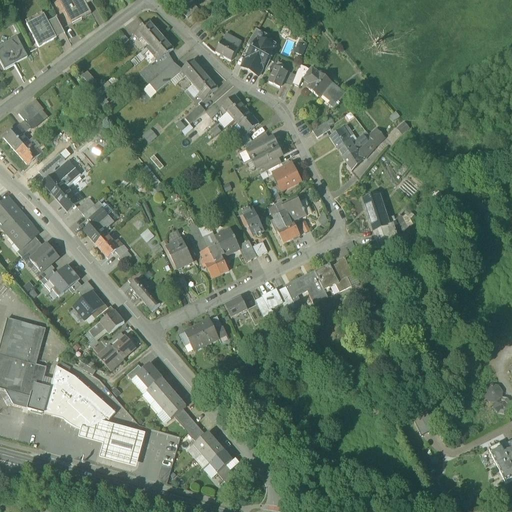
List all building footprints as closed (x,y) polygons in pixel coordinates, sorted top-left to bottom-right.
[(83,0),(60,0),(58,1),(72,26),(91,15),(87,6),(83,0)] [(259,9),(255,3),(245,9),(249,15),(259,9)] [(183,14),(187,19),(198,9),(194,5),(183,14)] [(26,25),(38,49),(57,39),(48,24),(44,16),(26,25)] [(56,19),(48,24),(57,39),(65,35),(56,19)] [(142,39),(149,47),(161,37),(149,23),(134,36),(139,41),(142,39)] [(247,46),(252,49),(258,38),(259,39),(260,36),(262,34),(256,30),(247,46)] [(216,53),(231,62),(242,43),(227,34),(216,53)] [(115,44),(120,49),(129,41),(125,36),(115,44)] [(276,45),(260,36),(259,39),(275,48),(276,45)] [(174,51),(161,37),(149,47),(156,56),(154,58),(159,64),(166,57),(174,51)] [(241,68),(258,78),(275,48),(259,39),(258,38),(252,49),(246,59),(241,68)] [(0,50),(0,60),(4,67),(12,62),(13,65),(26,59),(17,42),(11,45),(10,42),(3,46),(5,48),(0,50)] [(303,58),(307,48),(298,45),(294,54),(303,58)] [(145,60),(141,54),(131,63),(135,68),(145,60)] [(149,86),(157,94),(171,82),(168,80),(178,71),(173,65),(166,57),(159,64),(154,68),(161,76),(149,86)] [(186,78),(193,86),(205,76),(193,62),(180,73),(178,74),(183,80),(186,78)] [(292,86),(299,89),(302,80),(304,81),(307,76),(310,72),(306,69),(300,67),(296,77),(292,86)] [(269,84),(280,89),(287,74),(277,68),(269,84)] [(346,96),(332,85),(320,75),(319,75),(312,70),(310,72),(307,76),(304,81),(310,86),(307,89),(320,100),(324,95),(337,106),(346,96)] [(168,80),(171,82),(174,87),(183,80),(178,74),(180,73),(178,71),(168,80)] [(82,78),(91,89),(97,84),(88,73),(82,78)] [(287,84),(292,86),(296,77),(291,75),(287,84)] [(217,89),(205,76),(193,86),(200,94),(198,97),(202,102),(217,89)] [(108,83),(112,87),(118,82),(114,77),(108,83)] [(98,92),(101,96),(112,87),(108,83),(98,92)] [(150,100),(157,94),(149,86),(143,91),(150,100)] [(193,86),(187,92),(194,100),(198,97),(200,94),(193,86)] [(108,104),(101,96),(98,92),(93,96),(103,108),(108,104)] [(206,110),(214,102),(209,97),(202,105),(206,110)] [(227,113),(235,122),(247,111),(235,97),(220,110),(225,116),(227,113)] [(35,101),(30,105),(37,114),(41,111),(42,112),(44,111),(35,101)] [(23,111),(32,121),(38,117),(39,116),(37,114),(30,105),(23,111)] [(185,121),(189,126),(205,112),(200,107),(185,121)] [(32,121),(23,111),(18,115),(23,122),(27,126),(32,121)] [(38,117),(42,122),(43,123),(48,118),(42,112),(41,111),(37,114),(39,116),(38,117)] [(259,125),(247,111),(235,122),(242,130),(239,133),(244,138),(247,135),(259,125)] [(227,113),(225,116),(217,122),(225,130),(235,122),(227,113)] [(394,123),(399,118),(395,113),(389,118),(394,123)] [(33,130),(42,122),(38,117),(32,121),(27,126),(23,122),(18,127),(24,134),(29,130),(33,130)] [(181,133),(186,129),(180,122),(176,126),(181,133)] [(108,128),(99,124),(95,134),(104,138),(108,128)] [(312,132),(317,140),(331,131),(326,124),(312,132)] [(405,124),(397,129),(402,137),(410,131),(405,124)] [(193,130),(189,126),(186,129),(181,133),(185,137),(193,130)] [(22,136),(24,134),(18,127),(3,139),(14,152),(26,141),(22,136)] [(211,133),(215,138),(221,133),(217,128),(211,133)] [(329,138),(337,150),(350,142),(348,140),(350,139),(353,137),(349,129),(345,132),(344,129),(329,138)] [(157,138),(150,130),(142,137),(149,145),(157,138)] [(377,146),(378,147),(385,139),(377,130),(369,137),(372,140),(377,146)] [(251,144),(253,149),(269,141),(266,135),(253,142),(247,135),(244,138),(239,143),(243,148),(251,144)] [(352,145),(350,142),(337,150),(344,161),(369,143),(364,136),(352,145)] [(37,149),(40,147),(33,138),(28,143),(35,151),(37,149)] [(247,164),(253,161),(279,148),(278,145),(276,146),(274,144),(273,144),(271,140),(269,141),(253,149),(248,152),(241,155),(246,165),(247,164)] [(372,140),(369,143),(344,161),(351,173),(363,162),(365,159),(377,146),(372,140)] [(28,143),(26,141),(14,152),(15,153),(27,167),(42,155),(37,149),(35,151),(28,143)] [(37,149),(42,155),(47,150),(42,145),(40,147),(37,149)] [(102,151),(95,147),(92,153),(99,157),(102,151)] [(282,153),(279,148),(253,161),(257,169),(257,171),(263,168),(279,160),(281,159),(278,155),(282,153)] [(60,156),(64,161),(70,156),(66,151),(60,156)] [(53,162),(58,168),(65,162),(64,161),(60,156),(53,162)] [(164,168),(154,157),(150,160),(160,171),(164,168)] [(284,171),(282,165),(279,160),(263,168),(266,173),(268,179),(276,175),(284,171)] [(253,161),(247,164),(251,172),(257,169),(253,161)] [(39,174),(44,180),(58,168),(53,162),(39,174)] [(288,162),(282,165),(284,171),(291,167),(288,162)] [(409,170),(404,166),(398,174),(402,178),(409,170)] [(154,189),(162,185),(146,167),(142,170),(144,173),(142,175),(154,189)] [(279,185),(282,191),(284,190),(284,191),(299,183),(291,167),(284,171),(276,175),(281,184),(279,185)] [(43,186),(55,200),(68,189),(60,181),(63,179),(58,173),(43,186)] [(276,175),(268,179),(275,186),(279,185),(281,184),(276,175)] [(144,186),(139,180),(132,185),(137,192),(144,186)] [(229,184),(223,187),(226,194),(232,191),(229,184)] [(75,198),(68,189),(55,200),(67,214),(82,201),(77,195),(75,198)] [(431,196),(443,205),(446,198),(436,190),(431,196)] [(373,232),(381,230),(386,228),(390,227),(390,226),(389,224),(379,194),(362,199),(373,232)] [(0,227),(4,233),(23,217),(7,199),(1,204),(0,204),(0,227)] [(297,199),(283,206),(282,206),(286,213),(280,216),(285,227),(293,223),(293,224),(299,221),(297,216),(304,213),(305,212),(304,211),(303,211),(299,203),(297,199)] [(77,210),(83,217),(94,207),(89,200),(77,210)] [(304,213),(306,217),(313,214),(306,200),(299,203),(303,211),(304,211),(305,212),(304,213)] [(279,216),(280,216),(286,213),(282,206),(283,206),(281,203),(275,206),(275,207),(279,216)] [(146,204),(142,205),(150,221),(153,219),(146,204)] [(95,207),(94,207),(83,217),(88,223),(89,222),(100,213),(102,211),(97,205),(95,207)] [(107,206),(102,211),(100,213),(106,220),(107,218),(113,213),(107,206)] [(269,210),(273,219),(279,216),(275,207),(269,210)] [(242,215),(253,238),(264,233),(253,209),(242,215)] [(83,233),(95,247),(108,236),(104,231),(112,224),(107,218),(106,220),(100,213),(89,222),(92,225),(83,233)] [(297,216),(299,221),(306,217),(304,213),(297,216)] [(327,229),(329,226),(326,217),(322,215),(318,223),(327,229)] [(408,228),(402,218),(401,215),(395,221),(405,241),(412,237),(408,228)] [(402,218),(408,228),(413,226),(407,215),(402,218)] [(274,221),(278,230),(285,227),(280,216),(279,216),(273,219),(274,222),(274,221)] [(38,235),(23,217),(4,233),(20,251),(35,238),(38,235)] [(274,221),(274,222),(270,223),(274,232),(276,231),(278,230),(274,221)] [(300,237),(293,224),(293,223),(285,227),(292,242),(300,237)] [(300,225),(305,235),(310,233),(305,223),(300,225)] [(189,229),(197,244),(203,241),(203,239),(198,230),(196,225),(189,229)] [(203,239),(213,234),(209,225),(198,230),(203,239)] [(400,243),(398,238),(395,232),(393,225),(390,226),(390,227),(386,228),(389,238),(384,240),(377,242),(380,250),(400,243)] [(292,242),(285,227),(278,230),(276,231),(284,246),(292,242)] [(154,238),(148,230),(140,237),(146,245),(154,238)] [(381,230),(373,232),(372,233),(376,243),(377,242),(384,240),(381,230)] [(225,252),(223,253),(225,257),(239,250),(238,249),(235,242),(236,242),(235,239),(234,240),(231,232),(218,238),(225,252)] [(219,246),(213,234),(203,239),(203,241),(208,251),(219,246)] [(115,244),(108,236),(95,247),(107,260),(115,254),(123,247),(118,242),(115,244)] [(16,254),(21,259),(39,243),(35,238),(20,251),(16,254)] [(208,251),(203,241),(197,244),(202,254),(208,251)] [(166,250),(177,271),(193,263),(182,242),(166,250)] [(43,248),(39,243),(21,259),(25,264),(29,261),(43,248)] [(375,243),(369,245),(373,254),(374,254),(378,253),(378,252),(375,243)] [(246,264),(257,259),(252,249),(249,244),(238,249),(239,250),(246,264)] [(263,244),(252,249),(257,259),(268,254),(263,244)] [(208,251),(213,261),(222,257),(222,258),(225,257),(223,253),(219,245),(219,246),(208,251)] [(369,245),(363,248),(368,257),(373,254),(369,245)] [(58,259),(47,246),(43,248),(29,261),(41,274),(51,266),(58,259)] [(127,253),(128,252),(124,247),(123,247),(115,254),(119,258),(127,252),(127,253)] [(362,260),(368,257),(363,248),(357,251),(362,260)] [(202,254),(207,265),(213,261),(208,251),(202,254)] [(118,260),(123,266),(131,258),(127,253),(127,252),(119,258),(118,260)] [(393,252),(383,255),(386,261),(395,258),(393,252)] [(377,262),(386,261),(383,255),(378,255),(378,253),(374,254),(377,262)] [(365,265),(377,262),(374,254),(373,254),(368,257),(362,260),(365,265)] [(229,272),(222,258),(222,257),(213,261),(220,276),(229,272)] [(352,276),(350,271),(344,259),(338,262),(339,264),(344,274),(344,273),(347,279),(352,276)] [(29,261),(25,264),(23,266),(35,279),(37,278),(41,274),(29,261)] [(220,276),(213,261),(207,265),(205,265),(212,280),(220,276)] [(339,294),(351,288),(347,279),(344,273),(344,274),(339,264),(331,268),(329,266),(315,273),(324,292),(335,286),(339,294)] [(55,271),(51,266),(41,274),(37,278),(41,282),(53,272),(55,271)] [(68,267),(57,277),(45,287),(50,294),(53,292),(59,299),(69,291),(78,283),(80,281),(68,267)] [(41,283),(45,287),(57,277),(53,272),(41,282),(41,283)] [(290,298),(293,304),(299,301),(297,297),(307,293),(313,305),(327,299),(324,292),(315,273),(314,272),(290,284),(295,295),(290,298)] [(128,282),(131,287),(138,281),(143,277),(139,273),(128,282)] [(352,276),(347,279),(351,288),(359,284),(354,275),(352,276)] [(171,281),(179,297),(184,294),(176,278),(171,281)] [(184,278),(178,280),(182,289),(188,287),(184,278)] [(130,288),(141,301),(149,294),(146,290),(148,289),(143,283),(141,284),(138,281),(131,287),(130,288)] [(28,283),(21,289),(25,295),(33,288),(28,283)] [(78,283),(69,291),(73,295),(78,291),(82,288),(78,283)] [(78,291),(85,300),(92,294),(94,293),(86,284),(82,288),(78,291)] [(285,289),(290,298),(295,295),(290,284),(285,287),(285,289)] [(262,298),(262,299),(268,311),(271,311),(282,305),(286,314),(295,310),(293,304),(290,298),(285,289),(277,293),(276,291),(262,298)] [(33,290),(27,295),(32,301),(38,297),(33,290)] [(53,292),(50,294),(46,297),(53,305),(59,299),(53,292)] [(258,292),(252,294),(256,301),(261,299),(258,292)] [(86,321),(103,307),(92,294),(85,300),(74,309),(85,322),(86,321)] [(152,297),(149,294),(141,301),(152,314),(160,307),(157,303),(159,301),(154,295),(152,297)] [(224,307),(231,320),(247,312),(247,311),(241,299),(224,307)] [(272,313),(271,311),(268,311),(262,299),(255,302),(257,306),(260,313),(261,313),(266,323),(265,323),(266,324),(276,319),(273,313),(272,312),(272,313)] [(303,309),(299,301),(293,304),(295,310),(296,312),(303,309)] [(90,325),(103,315),(107,311),(103,306),(103,307),(86,321),(90,325)] [(247,312),(255,328),(265,323),(266,323),(261,313),(260,313),(257,306),(247,311),(247,312)] [(111,308),(107,311),(103,315),(107,319),(115,313),(111,308)] [(85,322),(74,309),(68,314),(79,327),(85,322)] [(108,334),(109,336),(124,324),(115,313),(107,319),(100,325),(105,331),(108,334)] [(210,322),(215,333),(222,329),(217,318),(210,322)] [(6,321),(0,344),(0,357),(28,365),(35,367),(45,331),(6,321)] [(206,346),(218,340),(215,333),(210,322),(197,328),(206,346)] [(89,334),(94,340),(105,331),(100,325),(89,334)] [(193,352),(206,346),(197,328),(185,334),(190,345),(193,352)] [(222,329),(215,333),(218,340),(219,340),(227,336),(223,328),(222,329)] [(97,343),(108,334),(105,331),(94,340),(95,341),(97,343)] [(85,337),(91,344),(95,341),(94,340),(89,334),(85,337)] [(179,337),(185,348),(190,345),(185,334),(179,337)] [(344,334),(337,338),(340,345),(348,341),(344,334)] [(108,345),(113,350),(126,339),(122,335),(108,345)] [(227,336),(219,340),(222,348),(230,344),(227,336)] [(113,350),(115,352),(122,360),(127,356),(128,356),(135,350),(126,339),(113,350)] [(273,340),(261,346),(266,355),(278,349),(273,340)] [(89,346),(93,351),(99,345),(97,343),(95,341),(91,344),(89,346)] [(104,350),(99,345),(93,351),(97,356),(103,350),(104,350)] [(124,362),(122,360),(115,352),(114,353),(110,349),(105,353),(99,358),(112,372),(124,362)] [(245,349),(238,353),(242,361),(249,358),(245,349)] [(28,365),(0,357),(0,391),(4,392),(20,396),(28,365)] [(78,368),(93,377),(96,372),(81,363),(78,368)] [(70,370),(60,364),(57,368),(68,374),(70,370)] [(35,367),(28,365),(20,396),(31,400),(35,387),(42,388),(44,379),(46,370),(35,367)] [(137,377),(149,391),(162,380),(150,366),(143,372),(137,377)] [(127,377),(131,382),(137,377),(143,372),(139,367),(127,377)] [(50,391),(43,415),(63,421),(69,425),(73,428),(78,430),(81,432),(82,432),(89,433),(96,430),(100,428),(103,424),(107,421),(80,397),(87,389),(75,379),(56,369),(53,381),(50,391)] [(137,377),(131,382),(144,396),(147,393),(149,391),(137,377)] [(50,391),(53,381),(44,379),(42,388),(50,391)] [(147,393),(155,403),(170,390),(162,380),(149,391),(147,393)] [(28,411),(43,415),(50,391),(42,388),(35,387),(31,400),(28,411)] [(489,403),(495,404),(501,400),(502,393),(498,388),(491,387),(486,391),(485,398),(489,403)] [(115,415),(87,389),(80,397),(107,421),(109,422),(115,415)] [(121,395),(115,389),(111,392),(117,399),(121,395)] [(155,403),(163,412),(178,399),(170,390),(155,403)] [(28,411),(31,400),(20,396),(4,392),(7,398),(3,400),(6,407),(11,404),(12,406),(12,407),(28,411)] [(147,393),(144,396),(142,397),(150,407),(155,403),(147,393)] [(186,409),(178,399),(163,412),(171,422),(174,419),(183,411),(186,409)] [(498,415),(504,416),(510,412),(510,409),(504,400),(501,400),(495,404),(494,410),(498,415)] [(155,403),(150,407),(158,416),(163,412),(155,403)] [(188,416),(183,411),(174,419),(179,424),(188,416)] [(163,412),(158,416),(156,417),(165,427),(171,422),(163,412)] [(192,421),(188,416),(179,424),(183,429),(192,421)] [(197,426),(192,421),(183,429),(188,434),(197,426)] [(145,435),(103,424),(100,428),(96,430),(89,433),(82,432),(81,432),(79,440),(103,446),(99,460),(136,470),(145,435)] [(201,432),(197,426),(188,434),(192,439),(201,432)] [(179,447),(182,439),(142,428),(141,431),(150,434),(149,436),(166,441),(165,446),(168,447),(159,478),(167,481),(177,447),(179,447)] [(206,437),(201,432),(192,439),(197,445),(206,437)] [(193,448),(201,457),(217,444),(209,434),(206,437),(197,445),(193,448)] [(201,457),(209,466),(225,453),(217,444),(201,457)] [(503,451),(502,451),(499,446),(489,451),(492,457),(491,457),(506,485),(511,481),(511,446),(510,448),(510,447),(509,448),(509,449),(503,452),(503,451)] [(195,462),(201,457),(193,448),(187,453),(195,462)] [(232,462),(225,453),(209,466),(217,475),(226,467),(232,462)] [(201,457),(195,462),(203,471),(209,466),(201,457)] [(226,467),(231,472),(240,464),(236,459),(232,462),(226,467)] [(209,466),(203,471),(211,481),(217,475),(209,466)] [(217,475),(225,485),(235,477),(231,472),(226,467),(217,475)]
